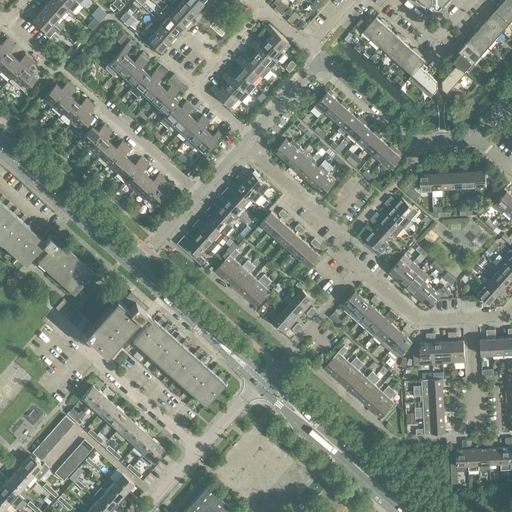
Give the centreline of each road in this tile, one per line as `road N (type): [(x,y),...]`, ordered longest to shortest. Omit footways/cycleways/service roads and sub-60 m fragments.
road 1 (residential): [(197,451),(47,316)]
road 2 (residential): [(476,136),(419,140),(321,57)]
road 3 (tertiary): [(135,267),(0,147)]
road 4 (residential): [(200,194),(101,107)]
road 5 (residential): [(362,270),(420,319),(470,318)]
road 6 (tertiary): [(407,511),(314,429)]
